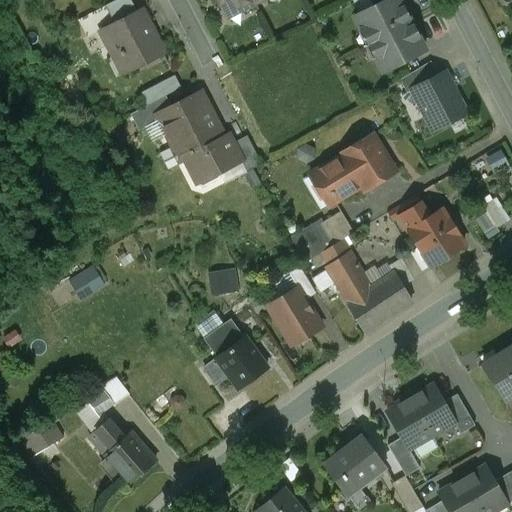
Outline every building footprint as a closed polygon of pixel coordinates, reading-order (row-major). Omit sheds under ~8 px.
[(130,0),(115,0),(104,6),(113,24),(136,12),(130,0)] [(252,0),(218,0),(223,11),(234,5),(240,9),(253,2),(252,0)] [(368,0),(352,0),(359,13),(372,7),(368,0)] [(359,13),(353,16),(367,44),(362,46),(363,48),(368,45),(382,72),(424,51),(417,38),(418,37),(412,26),(410,27),(406,20),(409,19),(403,7),(402,8),(397,0),(384,0),(372,7),(359,13)] [(113,24),(99,31),(113,57),(119,53),(122,60),(124,59),(128,66),(160,49),(146,21),(142,23),(136,12),(113,24)] [(430,62),(399,80),(406,93),(411,91),(411,89),(437,76),(430,62)] [(465,114),(443,73),(437,76),(411,89),(411,91),(420,107),(421,106),(433,130),(465,114)] [(174,75),(148,89),(155,102),(165,96),(180,88),(174,75)] [(170,107),(156,115),(159,121),(174,149),(177,148),(193,179),(216,167),(218,173),(240,162),(242,161),(232,143),(228,135),(223,138),(200,92),(170,107)] [(155,102),(129,115),(138,132),(159,121),(156,115),(170,107),(165,96),(155,102)] [(260,164),(246,136),(232,143),(242,161),(240,162),(246,173),(260,164)] [(371,136),(341,154),(342,155),(309,176),(311,175),(318,187),(323,184),(333,200),(328,203),(329,205),(361,185),(364,190),(393,172),(371,136)] [(497,195),(483,203),(488,211),(476,217),(485,234),(510,220),(497,195)] [(420,203),(398,217),(407,231),(429,217),(420,203)] [(429,217),(407,231),(429,266),(463,245),(455,232),(455,231),(450,223),(449,223),(441,211),(441,210),(429,217)] [(340,211),(320,224),(319,222),(292,239),(305,262),(353,233),(340,211)] [(421,271),(409,252),(400,258),(411,277),(421,271)] [(347,253),(321,269),(336,292),(356,279),(362,275),(347,253)] [(362,275),(356,279),(364,292),(391,274),(383,261),(362,275)] [(78,299),(104,285),(92,264),(66,278),(78,299)] [(237,267),(208,269),(210,292),(239,290),(237,267)] [(364,292),(345,305),(364,333),(410,302),(391,274),(364,292)] [(356,279),(336,292),(345,305),(364,292),(356,279)] [(297,288),(266,306),(274,319),(272,320),(279,331),(281,330),(288,341),(303,331),(306,336),(321,327),(297,288)] [(231,320),(202,341),(214,359),(199,370),(202,374),(203,373),(214,387),(227,378),(234,389),(264,369),(231,320)] [(511,346),(482,365),(507,405),(511,401),(511,346)] [(442,402),(432,385),(409,398),(431,436),(453,423),(454,423),(442,402)] [(474,425),(456,394),(442,402),(454,423),(453,423),(459,434),(474,425)] [(409,398),(386,412),(401,437),(408,450),(408,449),(431,436),(409,398)] [(49,414),(21,430),(34,452),(62,436),(49,414)] [(108,420),(93,433),(103,444),(98,448),(104,455),(124,438),(108,420)] [(124,438),(104,455),(128,484),(153,463),(129,434),(124,438)] [(384,467),(361,436),(322,464),(346,496),(347,495),(346,493),(382,466),(383,467),(384,467)] [(419,468),(408,449),(408,450),(401,437),(387,445),(405,476),(419,468)] [(493,481),(484,466),(461,479),(480,511),(492,511),(506,504),(493,481)] [(511,477),(509,472),(493,481),(506,504),(511,500),(511,477)] [(404,476),(390,484),(406,511),(412,511),(422,506),(404,476)] [(480,511),(461,479),(438,493),(448,511),(480,511)] [(302,511),(283,490),(256,511),(302,511)] [(448,511),(442,500),(425,510),(425,511),(448,511)]
